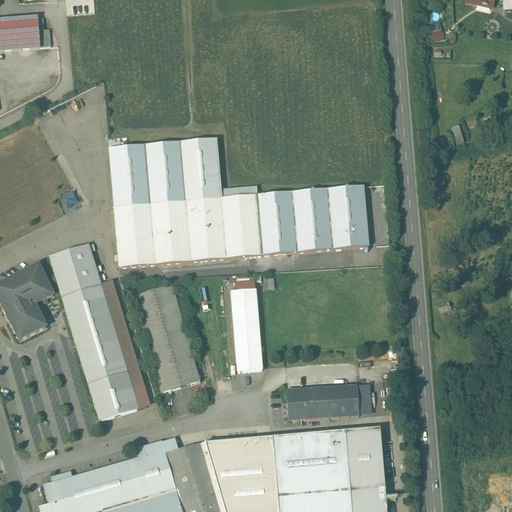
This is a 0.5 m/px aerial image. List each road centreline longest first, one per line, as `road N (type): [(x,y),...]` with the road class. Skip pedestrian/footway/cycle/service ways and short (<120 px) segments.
road 1 (primary): [(392,0),(434,511)]
road 2 (residential): [(227,407),(13,474)]
road 3 (track): [(187,0),(191,123)]
